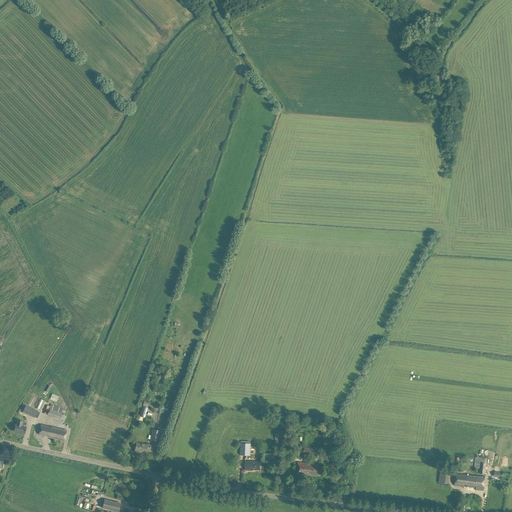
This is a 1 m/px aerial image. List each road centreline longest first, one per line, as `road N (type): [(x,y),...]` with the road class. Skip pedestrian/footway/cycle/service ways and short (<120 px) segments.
road 1 (unclassified): [(390,511),(155,477)]
road 2 (unclassified): [(155,477),(0,442)]
